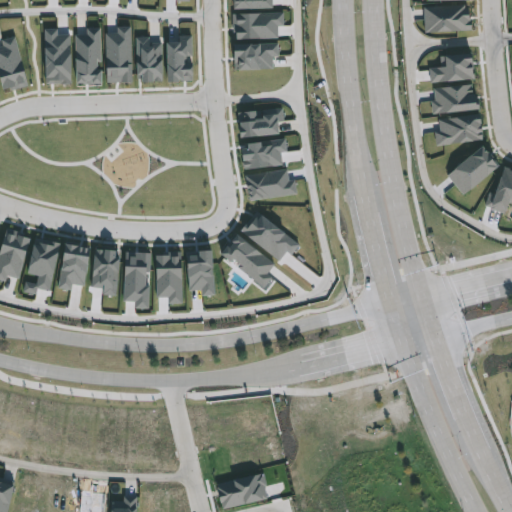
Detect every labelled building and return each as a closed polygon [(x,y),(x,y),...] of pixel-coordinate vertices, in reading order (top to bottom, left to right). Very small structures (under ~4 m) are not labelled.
[(425,30),(474,30),(474,4),(425,4),(425,30)] [(100,76),(101,31),(76,31),(76,76),(100,76)] [(191,79),(192,34),(167,33),(167,79),(191,79)] [(162,81),(163,36),(138,35),(138,81),(162,81)] [(0,41),(0,70),(5,87),(29,80),(15,37),(0,41)] [(234,66),(279,65),(278,40),(233,42),(234,66)] [(427,78),(475,74),(473,48),(424,52),(427,78)] [(430,110),(479,105),(476,79),(428,84),(430,110)] [(237,134),(282,133),(281,108),(236,110),(237,134)] [(459,192),(497,162),(480,141),(442,172),(459,192)] [(510,217),(511,212),(511,163),(507,161),(486,206),(510,217)] [(5,229),(0,246),(0,274),(16,279),(29,235),(5,229)] [(224,251),(258,280),(275,262),(240,232),(224,251)] [(66,239),(60,283),(85,286),(89,241),(66,239)] [(259,471),(265,495),(220,505),(215,481),(259,471)] [(0,511),(0,475),(12,479),(4,511),(0,511)] [(112,511),(112,491),(135,491),(135,511),(112,511)]
